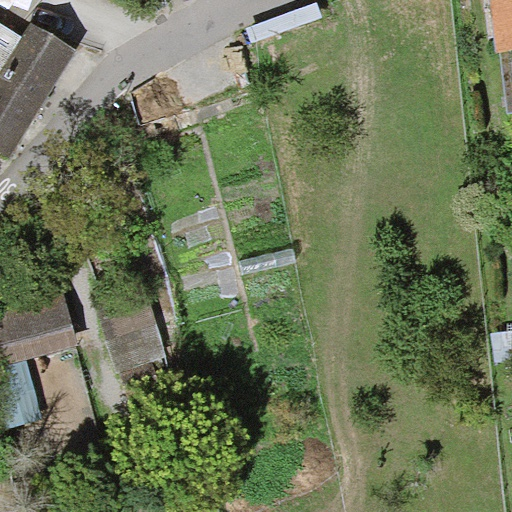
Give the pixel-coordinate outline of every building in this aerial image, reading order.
[(511,0),(496,0),(510,114),(511,113),(511,0)] [(45,103),(75,52),(36,30),(0,93),(0,158),(10,164),(45,103)] [(0,38),(0,88),(24,51),(1,37),(0,38)] [(0,372),(1,375),(80,351),(64,297),(0,315),(0,372)] [(178,367),(163,298),(114,308),(129,377),(178,367)]
